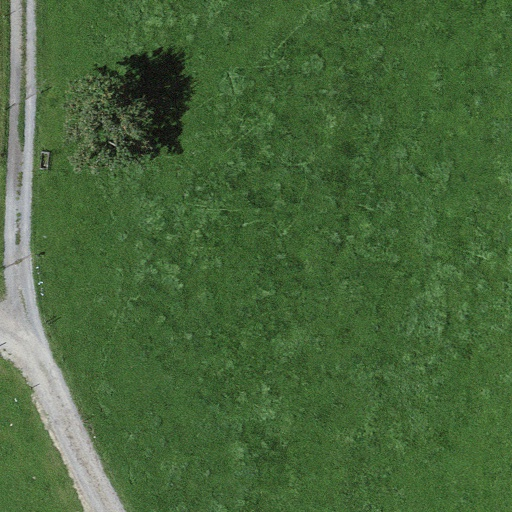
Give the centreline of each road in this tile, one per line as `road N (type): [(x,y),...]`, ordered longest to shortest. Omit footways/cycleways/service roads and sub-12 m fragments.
road 1 (track): [(17,0),(23,335)]
road 2 (track): [(23,335),(106,511)]
